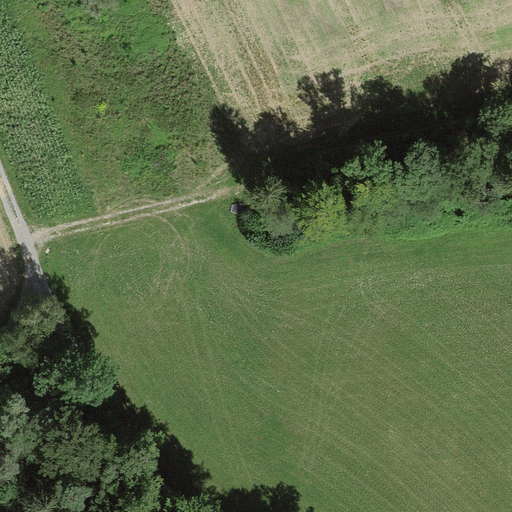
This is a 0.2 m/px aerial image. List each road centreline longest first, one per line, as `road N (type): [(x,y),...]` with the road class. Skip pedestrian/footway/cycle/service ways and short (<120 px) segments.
road 1 (track): [(43,300),(155,491),(188,511)]
road 2 (track): [(0,183),(43,300)]
